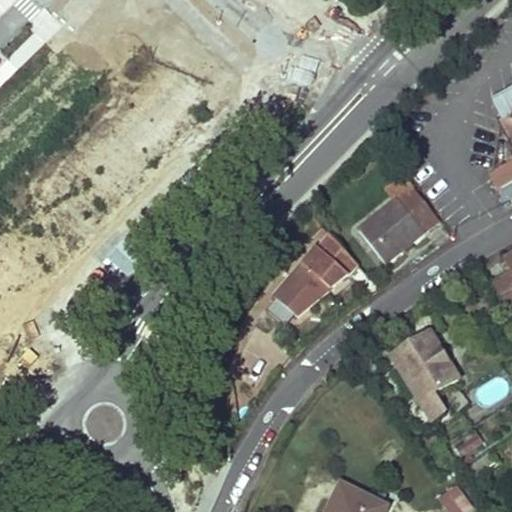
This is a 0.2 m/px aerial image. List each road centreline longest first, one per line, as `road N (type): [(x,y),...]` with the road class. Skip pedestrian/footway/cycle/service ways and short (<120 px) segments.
road 1 (tertiary): [(383,47),(167,277),(95,392)]
road 2 (tertiary): [(132,411),(159,332),(192,287),(407,71)]
road 3 (residential): [(511,228),(464,253),(322,357),(289,393),(218,511)]
